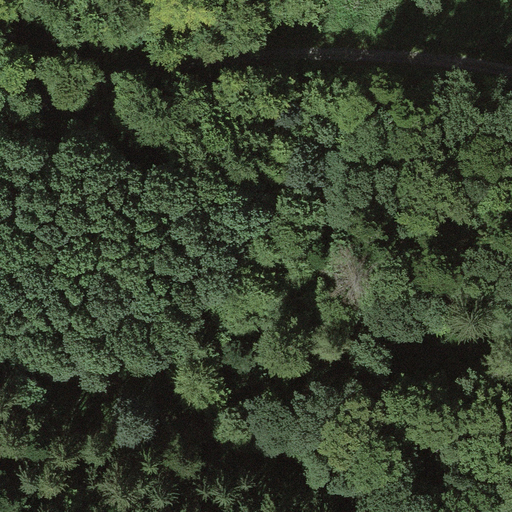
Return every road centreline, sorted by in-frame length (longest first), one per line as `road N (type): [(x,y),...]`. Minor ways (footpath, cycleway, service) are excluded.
road 1 (track): [(0,121),(95,84),(198,58),(404,55),(511,71)]
road 2 (track): [(0,351),(436,511)]
